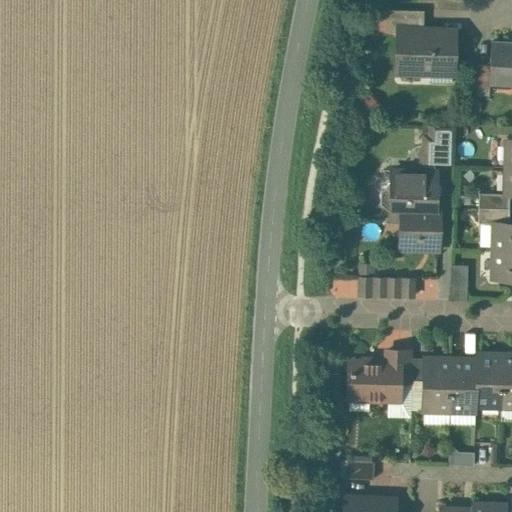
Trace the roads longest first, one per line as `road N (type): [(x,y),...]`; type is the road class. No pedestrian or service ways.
road 1 (secondary): [(264,309),(275,184),(308,0)]
road 2 (residential): [(511,316),(264,309)]
road 3 (secondary): [(254,511),(264,309)]
